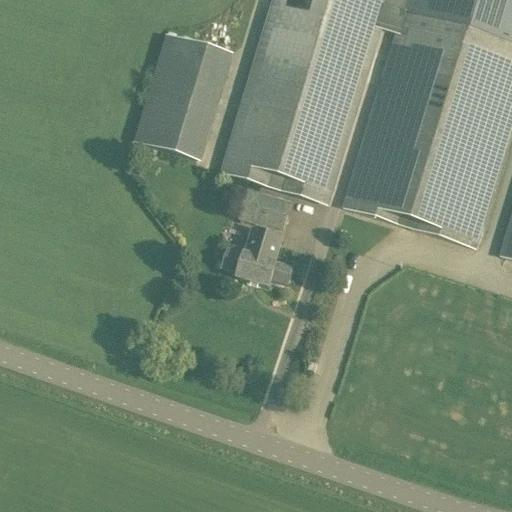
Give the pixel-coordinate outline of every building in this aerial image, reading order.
[(276,0),(224,173),(250,181),(329,205),(381,32),(388,9),(390,0),(276,0)] [(346,213),(397,228),(475,252),(511,130),(511,0),(407,0),(404,13),(388,9),(381,32),(399,38),(346,213)] [(201,166),(205,151),(137,130),(133,146),(201,166)] [(212,153),(208,167),(223,171),(227,157),(212,153)] [(283,235),(291,207),(262,198),(254,226),(283,235)] [(511,220),(500,259),(511,262),(511,220)] [(274,265),(280,248),(254,240),(249,258),(228,251),(222,272),(238,277),(236,282),(269,291),(271,285),(288,290),(294,271),(274,265)]
